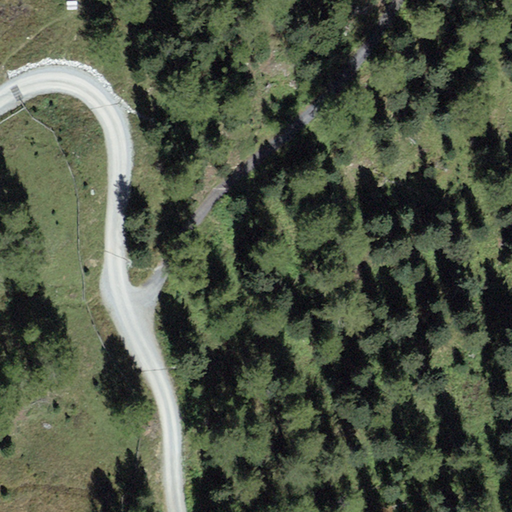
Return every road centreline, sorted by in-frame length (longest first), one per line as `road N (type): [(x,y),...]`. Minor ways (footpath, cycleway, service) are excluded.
road 1 (track): [(177,511),(168,410),(118,297),(112,118),(83,87),(61,80),(0,104)]
road 2 (track): [(402,0),(373,47),(199,213),(153,282),(145,352)]
